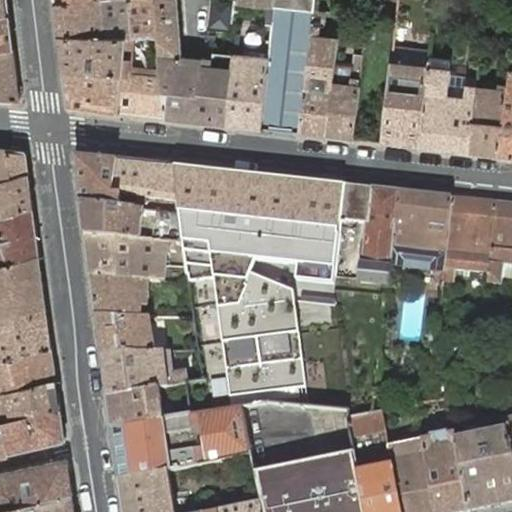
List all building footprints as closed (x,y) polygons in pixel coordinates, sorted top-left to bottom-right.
[(7,0),(0,0),(0,15),(10,15),(7,0)] [(70,0),(57,2),(61,34),(127,35),(159,36),(155,0),(70,0)] [(160,53),(161,76),(162,76),(167,117),(197,120),(204,59),(183,57),(178,0),(155,0),(159,36),(160,53)] [(275,0),(276,3),(275,5),(270,57),(262,128),(301,132),(314,9),(315,0),(275,0)] [(301,132),(328,135),(333,82),(335,62),(338,37),(320,35),(323,10),(314,9),(301,132)] [(0,15),(0,48),(14,47),(10,15),(0,15)] [(61,34),(65,67),(124,72),(127,35),(61,34)] [(392,63),(383,141),(421,145),(427,87),(430,67),(431,56),(432,50),(394,46),(392,63)] [(0,98),(19,101),(20,99),(14,47),(0,48),(0,98)] [(233,67),(227,124),(262,128),(270,57),(234,53),(233,67)] [(204,59),(197,120),(227,124),(233,67),(213,65),(214,58),(204,56),(204,59)] [(427,87),(421,145),(471,150),(478,86),(468,86),(467,96),(448,94),(452,58),(431,56),(430,67),(427,87)] [(328,135),(355,138),(360,86),(363,64),(335,62),(333,82),(328,135)] [(124,72),(65,67),(69,104),(72,106),(120,112),(124,72)] [(124,72),(120,112),(167,117),(162,76),(161,76),(124,72)] [(508,84),(478,80),(478,86),(471,150),(501,154),(507,90),(508,84)] [(511,84),(509,84),(508,84),(507,90),(501,154),(511,155),(511,84)] [(25,150),(0,147),(0,183),(29,173),(27,152),(25,150)] [(74,158),(81,203),(122,208),(123,196),(179,202),(174,165),(117,159),(76,154),(74,158)] [(345,185),(174,165),(179,202),(181,214),(181,216),(184,240),(189,278),(216,279),(219,320),(225,356),(228,380),(230,397),(306,386),(298,286),(333,290),(335,276),(337,263),(340,235),(341,221),(345,185)] [(29,173),(0,183),(0,202),(4,215),(33,206),(29,173)] [(371,188),(345,185),(341,221),(367,223),(371,188)] [(400,191),(371,188),(367,223),(361,279),(361,283),(390,286),(391,277),(400,191)] [(400,191),(391,277),(414,279),(421,280),(439,282),(443,282),(452,197),(400,191)] [(123,196),(122,208),(146,210),(150,211),(157,211),(181,214),(179,202),(123,196)] [(497,202),(452,197),(443,282),(454,284),(456,270),(465,271),(470,271),(490,273),(497,202)] [(511,203),(497,202),(490,273),(489,282),(503,284),(505,263),(511,264),(511,203)] [(122,208),(81,203),(85,236),(143,239),(155,239),(177,240),(184,240),(181,216),(181,214),(157,211),(150,211),(146,210),(122,208)] [(0,266),(40,255),(33,206),(4,215),(0,215),(0,266)] [(143,239),(85,236),(91,276),(148,277),(165,278),(167,251),(171,251),(171,247),(177,248),(177,240),(155,239),(143,239)] [(0,323),(47,311),(40,255),(0,266),(0,323)] [(91,276),(97,316),(140,316),(141,304),(146,304),(148,277),(91,276)] [(0,359),(52,345),(47,311),(0,323),(0,359)] [(97,316),(102,353),(153,352),(152,347),(147,316),(140,316),(97,316)] [(437,336),(437,333),(433,333),(430,335),(430,340),(433,342),(432,343),(436,365),(442,364),(438,341),(437,336)] [(61,408),(52,345),(0,359),(0,421),(3,420),(61,408)] [(163,387),(187,383),(185,370),(170,372),(167,351),(159,351),(153,352),(102,353),(108,396),(163,387)] [(166,412),(163,387),(108,396),(112,427),(167,416),(170,416),(169,412),(166,412)] [(450,404),(449,396),(428,401),(429,409),(450,404)] [(252,455),(242,403),(170,416),(167,416),(112,427),(122,479),(170,470),(252,455)] [(65,437),(61,408),(3,420),(10,452),(64,439),(65,437)] [(381,410),(347,417),(351,437),(385,430),(381,410)] [(0,453),(10,452),(3,420),(0,421),(0,453)] [(457,438),(465,436),(463,427),(455,429),(456,431),(457,438)] [(471,511),(511,502),(511,449),(508,428),(465,436),(457,438),(471,511)] [(456,431),(421,438),(422,441),(436,511),(466,511),(471,511),(457,438),(456,431)] [(401,511),(436,511),(422,441),(388,448),(390,457),(391,462),(401,511)] [(366,511),(357,468),(356,464),(354,454),(283,470),(257,476),(261,500),(263,511),(366,511)] [(366,511),(401,511),(391,462),(390,457),(385,458),(386,463),(362,467),(361,463),(356,464),(357,468),(366,511)] [(67,459),(0,473),(0,509),(73,494),(69,461),(67,459)] [(122,479),(125,511),(175,511),(174,499),(173,494),(171,479),(170,470),(122,479)] [(0,511),(76,511),(73,494),(0,509),(0,511)] [(217,511),(263,511),(261,500),(217,510),(217,511)]
